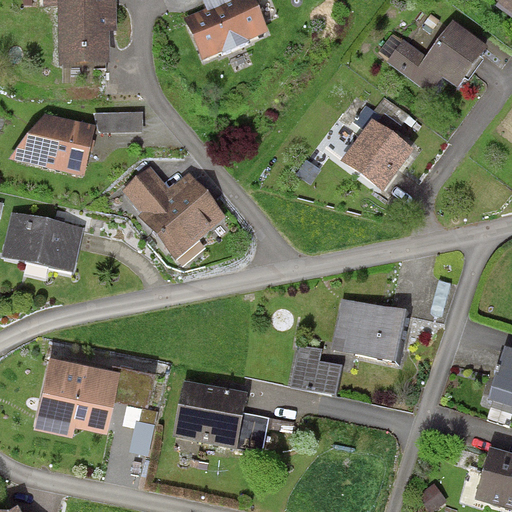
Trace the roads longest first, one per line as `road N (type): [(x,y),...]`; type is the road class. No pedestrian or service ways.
road 1 (residential): [(481,236),(56,317),(0,343)]
road 2 (unclassified): [(481,236),(394,511)]
road 3 (residential): [(0,462),(22,475),(198,511)]
